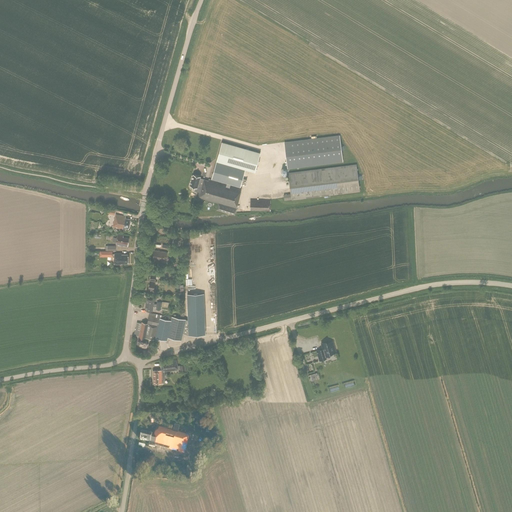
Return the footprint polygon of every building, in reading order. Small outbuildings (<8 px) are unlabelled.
[(284,141),(287,167),(342,161),(339,135),(284,141)] [(260,151),(222,141),(216,160),(245,168),(255,171),(260,151)] [(240,186),(245,168),(216,160),(211,178),(240,186)] [(291,199),(292,200),(360,191),(356,164),(288,173),(291,193),(284,194),(284,200),(291,199)] [(235,214),(241,189),(232,186),(208,179),(208,180),(200,178),(200,176),(193,173),(189,185),(197,187),(200,188),(197,197),(218,203),(216,210),(230,214),(230,213),(235,214)] [(270,210),(270,200),(250,199),(250,210),(270,210)] [(127,228),(128,229),(131,219),(125,218),(126,216),(116,214),(113,227),(126,230),(127,228)] [(129,238),(123,237),(123,236),(117,235),(117,238),(113,237),(112,242),(116,242),(116,244),(128,246),(129,238)] [(156,252),(154,251),(153,257),(153,258),(161,260),(161,259),(166,260),(167,252),(156,251),(156,252)] [(122,263),(128,263),(128,254),(122,254),(122,253),(114,253),(114,264),(121,264),(122,263)] [(205,334),(204,293),(187,294),(188,316),(186,316),(186,319),(185,319),(172,316),(164,314),(164,316),(149,313),(147,323),(142,322),(140,332),(135,331),(134,335),(139,336),(137,342),(143,344),(143,345),(146,345),(146,344),(148,344),(149,338),(155,340),(156,337),(167,340),(168,337),(181,339),(182,333),(189,334),(205,334)] [(316,350),(320,361),(326,359),(325,356),(331,355),(330,354),(336,352),(332,341),(327,342),(327,341),(321,342),(323,348),(316,350)] [(153,370),(153,384),(161,383),(164,383),(164,372),(178,370),(177,370),(177,366),(176,359),(161,361),(161,370),(153,370)] [(180,431),(176,429),(175,432),(157,426),(154,435),(142,432),(140,440),(150,443),(149,446),(152,447),(153,445),(155,445),(154,446),(188,455),(192,437),(180,433),(180,431)]
